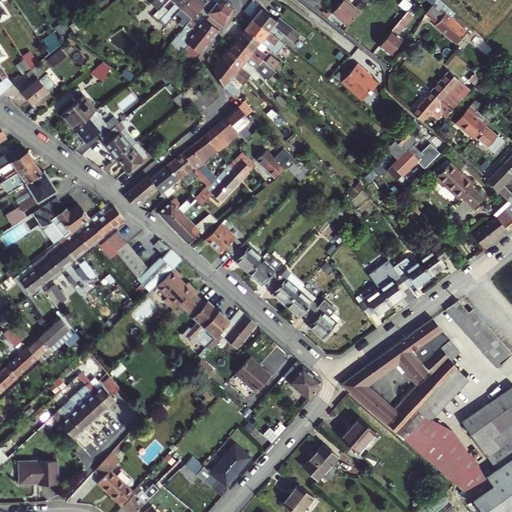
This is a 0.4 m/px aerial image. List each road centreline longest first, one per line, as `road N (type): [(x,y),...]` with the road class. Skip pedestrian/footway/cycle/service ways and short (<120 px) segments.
road 1 (residential): [(0,115),(175,242),(331,373)]
road 2 (residential): [(331,373),(325,397),(223,511)]
road 3 (residential): [(474,273),(331,373)]
road 4 (unknown): [(48,511),(134,421)]
